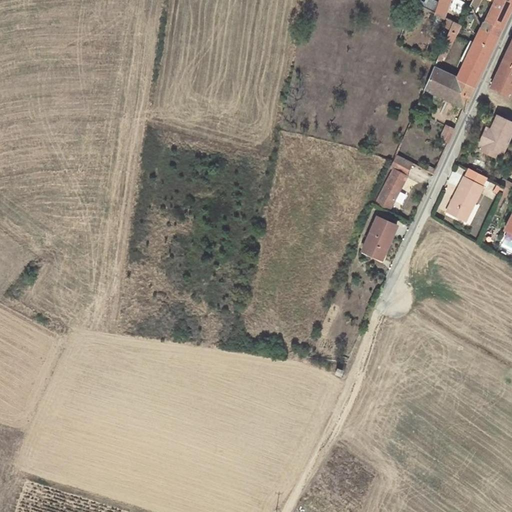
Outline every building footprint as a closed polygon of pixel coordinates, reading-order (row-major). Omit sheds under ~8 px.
[(404,0),(400,14),(408,17),(414,2),(410,0),(404,0)] [(432,0),(429,0),(426,8),(436,13),(439,3),(432,0)] [(439,0),(439,3),(436,13),(444,17),(450,0),(439,0)] [(472,0),(471,5),(474,12),(480,0),(472,0)] [(511,4),(511,0),(494,0),(485,20),(502,28),(511,4)] [(454,22),(449,20),(448,19),(445,27),(450,29),(454,22)] [(482,28),(499,36),(502,28),(485,20),(482,28)] [(440,55),(441,55),(444,57),(446,58),(461,26),(454,22),(450,29),(440,55)] [(457,79),(474,87),(499,36),(482,28),(457,79)] [(511,40),(497,71),(511,78),(511,40)] [(425,88),(464,109),(474,87),(457,79),(440,70),(435,67),(425,88)] [(511,78),(497,71),(490,87),(511,97),(511,78)] [(431,109),(419,102),(416,110),(428,116),(431,109)] [(511,122),(497,115),(490,128),(487,136),(480,149),(495,156),(498,151),(502,153),(511,132),(511,122)] [(445,141),(448,143),(455,130),(447,126),(441,139),(445,141)] [(414,163),(396,154),(390,167),(393,169),(377,203),(391,209),(414,163)] [(464,177),(447,211),(466,221),(483,187),(487,177),(469,168),(464,177)] [(505,187),(511,190),(511,189),(511,183),(503,179),(500,184),(505,187)] [(511,190),(505,187),(501,195),(505,197),(507,198),(511,190)] [(377,216),(362,250),(380,258),(384,249),(386,250),(397,225),(377,216)]
